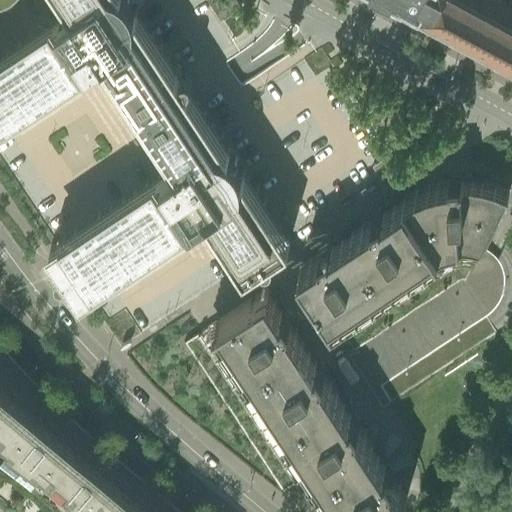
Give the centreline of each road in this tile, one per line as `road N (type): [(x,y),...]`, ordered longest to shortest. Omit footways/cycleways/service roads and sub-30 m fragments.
road 1 (tertiary): [(260,511),(99,366),(0,246)]
road 2 (tertiary): [(302,0),(511,115)]
